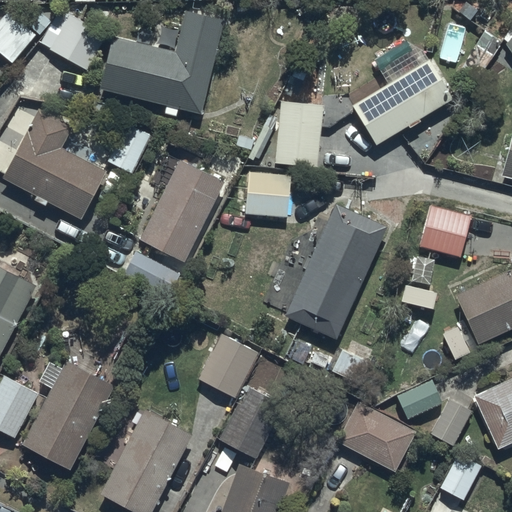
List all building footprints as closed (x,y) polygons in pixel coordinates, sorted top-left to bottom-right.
[(61,7),(40,42),(88,70),(108,35),(61,7)] [(177,107),(200,112),(221,18),(183,9),(174,49),(112,34),(99,88),(164,103),(162,111),(175,114),(177,107)] [(511,53),(511,20),(500,35),(506,40),(504,43),(511,53)] [(448,22),(438,57),(456,62),(466,28),(448,22)] [(346,95),(373,142),(407,122),(409,125),(419,120),(417,116),(450,97),(427,57),(421,61),(407,37),(373,57),(383,74),(346,95)] [(282,89),(296,95),(308,67),(293,61),(282,89)] [(322,104),(279,101),(275,161),(318,165),(322,104)] [(39,107),(2,175),(36,194),(34,198),(45,204),(47,199),(80,217),(106,169),(61,145),(72,125),(39,107)] [(267,112),(246,156),(252,158),(254,155),(257,157),(276,117),(267,112)] [(150,134),(125,122),(106,160),(131,172),(150,134)] [(511,122),(499,175),(511,177),(511,122)] [(137,237),(182,261),(222,181),(176,159),(137,237)] [(235,211),(245,212),(285,215),(288,173),(246,170),(245,185),(236,184),(235,211)] [(298,244),(311,250),(282,314),(334,337),(386,226),(334,202),(324,223),(311,217),(298,244)] [(469,214),(429,203),(417,246),(458,257),(469,214)] [(179,273),(134,248),(122,270),(166,295),(179,273)] [(434,257),(415,253),(409,280),(428,284),(434,257)] [(511,264),(450,294),(474,343),(511,325),(511,257),(508,259),(511,264)] [(0,353),(36,284),(0,264),(0,353)] [(257,349),(220,331),(197,378),(234,396),(257,349)] [(341,349),(330,371),(355,384),(367,362),(341,349)] [(51,387),(21,442),(69,468),(114,385),(66,359),(62,367),(49,360),(38,380),(51,387)] [(0,381),(0,428),(14,437),(38,394),(4,375),(0,381)] [(511,376),(473,395),(498,448),(511,441),(511,376)] [(429,378),(395,394),(406,417),(440,401),(429,378)] [(236,403),(218,437),(254,458),(283,405),(250,387),(240,405),(236,403)] [(331,438),(393,469),(413,429),(352,397),(331,438)] [(446,397),(428,432),(453,444),(470,410),(446,397)] [(144,407),(99,492),(137,511),(148,511),(191,432),(144,407)] [(456,452),(438,486),(462,499),(481,465),(456,452)] [(274,511),(286,479),(237,462),(219,511),(274,511)]
